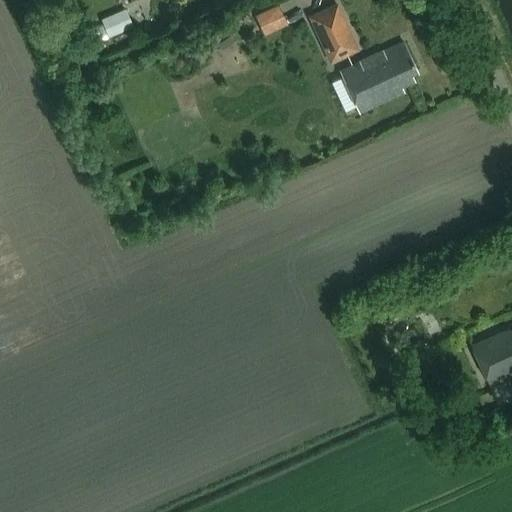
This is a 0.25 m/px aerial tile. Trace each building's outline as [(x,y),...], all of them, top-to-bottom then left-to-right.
[(308,17),(329,65),(358,52),(337,4),(308,17)] [(263,36),(287,25),(278,5),(254,16),(263,36)] [(109,37),(133,28),(126,10),(102,20),(109,37)] [(404,41),(342,70),(360,109),(401,90),(399,86),(407,82),(405,80),(412,77),(409,70),(416,67),(404,41)] [(510,330),(473,346),(490,383),(511,373),(511,331),(511,332),(510,330)] [(503,420),(498,407),(475,416),(481,429),(503,420)]
